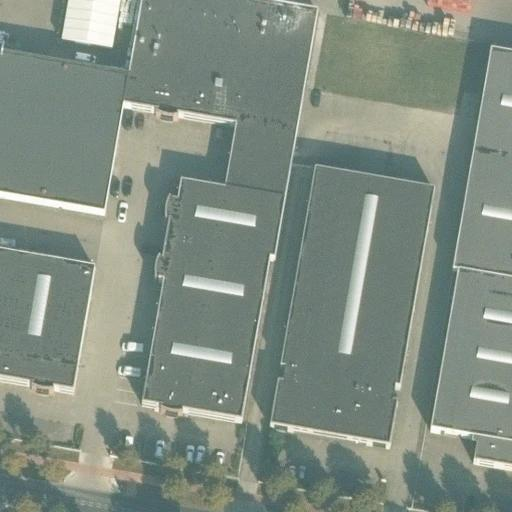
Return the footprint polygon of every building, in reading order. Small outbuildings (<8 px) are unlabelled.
[(111,53),(119,0),(68,0),(61,44),(111,53)] [(274,264),(317,16),(317,15),(228,0),(142,0),(128,79),(123,110),(157,116),(156,118),(155,119),(162,122),(170,123),(177,123),(178,123),(177,122),(177,119),(235,129),(224,193),(180,185),(177,205),(170,203),(169,203),(168,203),(166,210),(165,217),(165,225),(166,225),(166,224),(168,225),(162,263),(159,263),(160,262),(158,262),(156,269),(154,276),(154,284),(156,284),(163,285),(141,408),(161,412),(161,414),(160,414),(160,415),(167,418),(175,419),(182,419),(182,417),(182,415),(241,426),(245,406),(270,263),(274,264)] [(419,8),(419,29),(434,29),(434,34),(467,34),(467,13),(428,13),(428,8),(419,8)] [(511,57),(490,54),(452,275),(457,276),(430,434),(476,442),(475,449),(476,449),(473,466),(511,472),(511,57)] [(123,110),(128,79),(0,56),(0,199),(104,218),(123,110)] [(314,172),(283,352),(280,371),(284,372),(282,387),(277,386),(269,430),(389,451),(397,406),(392,406),(395,391),(399,392),(434,193),(314,172)] [(0,383),(33,389),(32,391),(31,392),(53,396),(54,396),(53,395),(53,393),(73,396),(95,272),(0,255),(0,383)]
